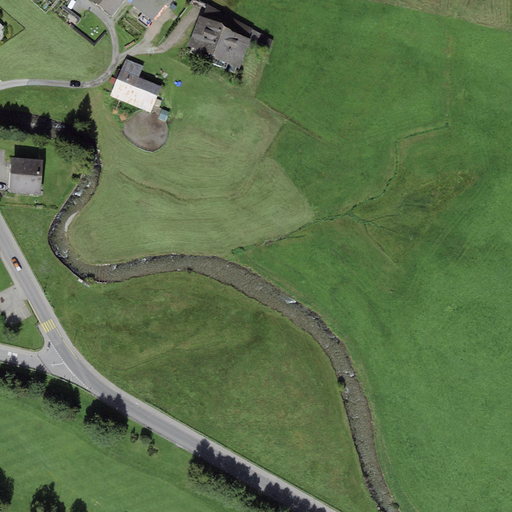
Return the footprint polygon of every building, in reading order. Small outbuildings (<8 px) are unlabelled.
[(123,0),(102,0),(99,5),(112,16),(123,0)] [(168,0),(133,0),(130,4),(153,20),(168,0)] [(252,29),(207,5),(202,16),(225,25),(224,28),(249,38),(252,29)] [(212,59),(239,69),(251,38),(249,38),(224,28),(225,25),(202,16),(200,15),(187,46),(213,56),(212,59)] [(125,59),(120,70),(138,78),(143,66),(125,59)] [(120,70),(110,96),(150,113),(161,87),(138,78),(120,70)] [(169,112),(162,110),(159,119),(166,121),(169,112)] [(41,195),(43,160),(11,158),(9,193),(41,195)]
